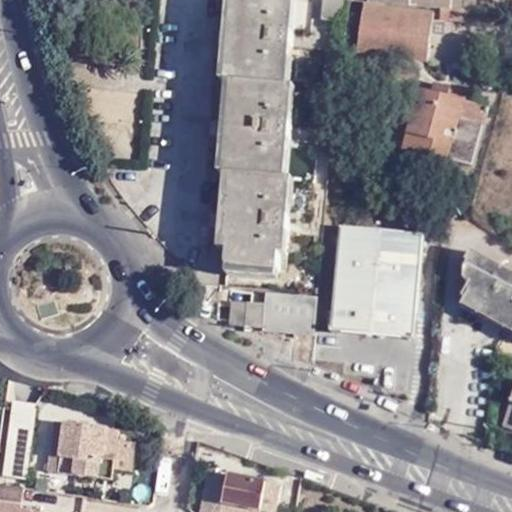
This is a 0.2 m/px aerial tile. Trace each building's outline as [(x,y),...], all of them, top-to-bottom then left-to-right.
[(282,56),(284,40),(287,0),(305,1),(305,0),(232,0),(230,36),(227,87),(230,88),(228,126),(225,179),(229,180),(227,220),(224,267),(278,271),(281,235),(282,219),(285,182),(279,182),(282,145),(283,132),(285,93),(280,93),(282,56)] [(342,3),(353,3),(353,0),(321,0),(320,26),(341,28),(342,3)] [(369,0),(369,4),(442,9),(476,12),(495,14),(496,0),(369,0)] [(426,50),(429,50),(429,48),(434,16),(385,9),(365,7),(358,54),(370,56),(405,60),(407,48),(426,50)] [(476,12),(442,9),(441,22),(475,25),(476,12)] [(427,62),(429,50),(426,50),(407,48),(405,60),(427,62)] [(403,150),(447,163),(463,104),(465,105),(468,95),(446,88),(443,98),(419,92),(418,90),(402,86),(393,112),(412,117),(403,150)] [(463,104),(447,163),(471,170),(487,111),(465,105),(463,104)] [(331,333),(413,340),(422,237),(340,229),(331,333)] [(464,322),(511,346),(511,275),(471,254),(464,267),(464,282),(469,285),(464,322)] [(310,337),(313,303),(266,298),(265,309),(232,306),(231,311),(230,328),(263,331),(263,334),(280,335),(310,337)] [(511,428),(511,404),(510,404),(503,425),(511,428)] [(28,470),(32,442),(36,408),(16,405),(6,477),(26,480),(28,470)] [(53,445),(48,473),(112,482),(115,467),(132,470),(136,446),(118,443),(118,433),(56,424),(53,445)] [(223,511),(224,506),(256,511),(275,511),(280,488),(210,475),(202,511),(223,511)] [(26,489),(0,484),(0,511),(41,511),(42,510),(23,508),(26,489)]
